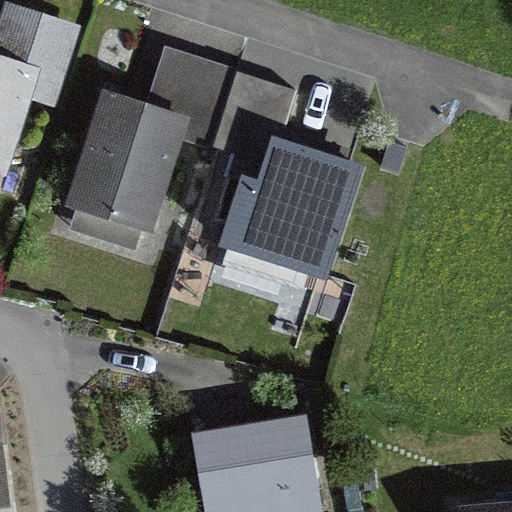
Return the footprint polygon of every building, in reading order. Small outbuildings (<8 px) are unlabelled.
[(0,64),(0,165),(24,90),(53,99),(75,30),(21,13),(5,66),(0,64)] [(107,94),(72,204),(148,228),(183,118),(107,94)] [(357,166),(278,141),(264,185),(247,180),(227,245),(322,276),(357,166)] [(223,498),(225,511),(320,511),(316,480),(309,481),(299,423),(201,440),(211,500),(223,498)] [(511,511),(511,502),(476,506),(476,508),(476,511),(511,511)]
